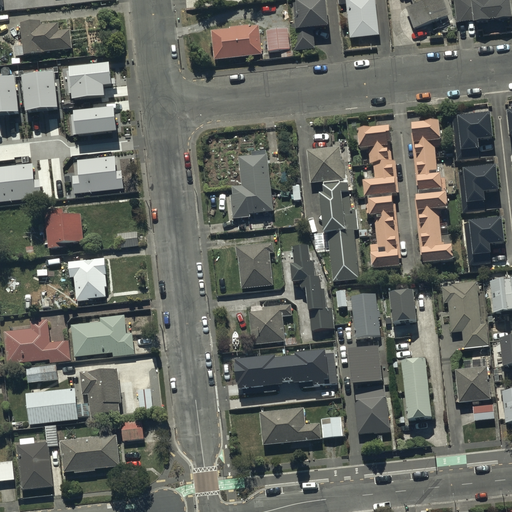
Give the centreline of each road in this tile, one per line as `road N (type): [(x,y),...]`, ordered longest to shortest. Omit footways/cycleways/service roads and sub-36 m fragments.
road 1 (residential): [(209,511),(163,107)]
road 2 (residential): [(163,107),(511,68)]
road 3 (residential): [(260,511),(511,479)]
